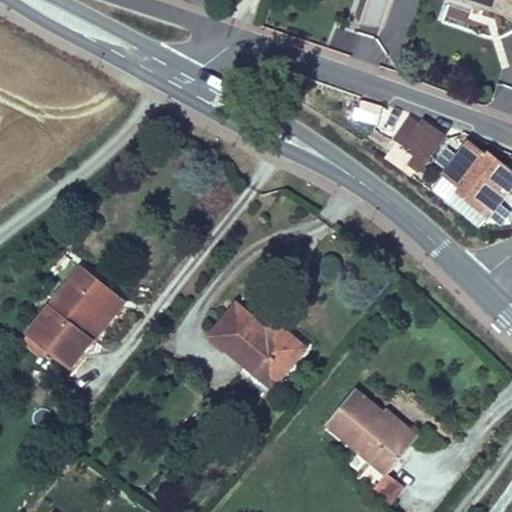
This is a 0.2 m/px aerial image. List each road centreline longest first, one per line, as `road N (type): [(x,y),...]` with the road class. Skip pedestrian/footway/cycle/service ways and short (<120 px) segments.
road 1 (residential): [(178,79),(240,36),(511,132)]
road 2 (secondary): [(472,279),(351,178),(178,79)]
road 3 (secondary): [(178,79),(29,0)]
